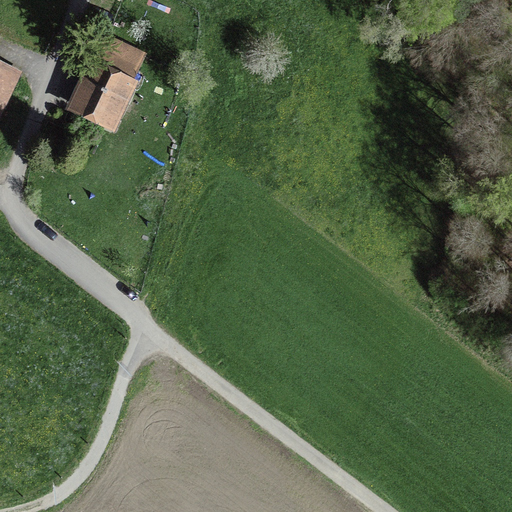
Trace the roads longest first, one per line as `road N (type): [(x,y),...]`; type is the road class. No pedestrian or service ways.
road 1 (unclassified): [(384,511),(142,328),(131,310),(21,220),(13,179),(78,0)]
road 2 (track): [(142,328),(105,438),(85,471),(53,498),(18,511)]
